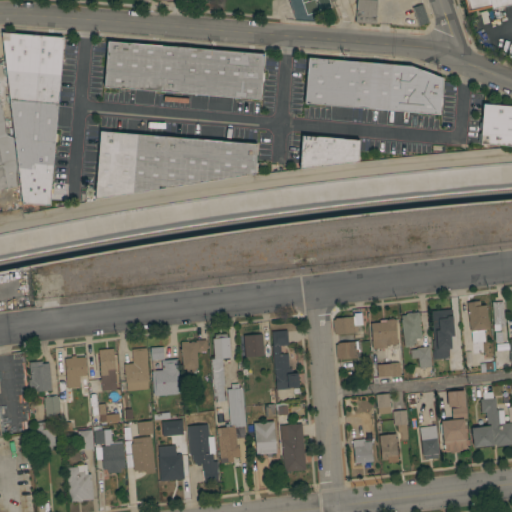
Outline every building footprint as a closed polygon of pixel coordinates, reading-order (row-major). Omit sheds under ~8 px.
[(356,0),(377,0),(375,23),(355,22),(356,0)] [(511,0),(511,4),(492,9),(491,6),(467,12),(464,0),(511,0)] [(412,7),(422,3),(429,21),(418,25),(412,7)] [(63,37),(49,205),(22,203),(1,32),(63,37)] [(263,54),(260,99),(103,86),(107,41),(263,54)] [(441,77),(438,114),(304,103),(307,57),(410,66),(441,77)] [(0,102),(5,123),(6,135),(12,137),(19,185),(0,189),(0,102)] [(511,145),(479,143),(483,104),(511,106),(511,145)] [(100,131),(256,144),(254,173),(94,198),(100,131)] [(301,135),(359,140),(357,162),(299,168),(301,135)] [(297,248),(299,264),(268,268),(268,265),(249,267),(250,270),(213,275),(213,271),(194,274),(195,277),(158,281),(158,278),(139,280),(139,284),(103,288),(103,285),(84,287),(85,290),(55,294),(53,278),(297,248)] [(30,292),(27,265),(34,264),(37,292),(30,292)] [(466,302),(478,301),(478,306),(486,305),(489,329),(470,331),(466,302)] [(499,325),(499,330),(493,331),(491,302),(501,301),(503,324),(499,325)] [(431,310),(451,308),(453,335),(450,336),(451,348),(449,348),(449,357),(435,358),(431,310)] [(353,316),(353,319),(354,319),(354,313),(361,312),(362,324),(356,325),(357,332),(337,334),(337,333),(334,333),(332,320),(335,319),(335,318),(353,316)] [(400,320),(401,319),(401,315),(405,315),(405,313),(418,312),(421,338),(415,339),(416,343),(413,343),(413,345),(404,347),(400,320)] [(398,344),(386,345),(387,347),(371,349),(371,341),(372,341),(370,323),(379,322),(379,319),(386,319),(386,320),(395,319),(398,344)] [(271,345),(272,345),(271,331),(287,330),(288,345),(280,345),(281,353),(288,353),(289,366),(287,367),(288,373),(297,373),(298,387),(276,389),(271,345)] [(470,343),(469,332),(481,331),(482,342),(470,343)] [(493,342),(493,332),(500,332),(501,341),(493,342)] [(211,359),(214,359),(212,338),(215,338),(214,334),(226,333),(226,337),(229,337),(230,357),(222,358),(224,388),(225,388),(226,400),(214,402),(211,359)] [(243,335),(262,333),(264,355),(245,357),(243,335)] [(197,368),(195,368),(195,373),(183,374),(180,341),(188,341),(188,342),(196,342),(195,340),(205,339),(206,351),(196,352),(197,368)] [(355,341),(356,349),(358,349),(358,351),(359,351),(360,357),(339,359),(339,358),(336,358),(335,344),(337,344),(337,343),(355,341)] [(151,371),(160,370),(159,359),(150,360),(149,347),(162,346),(164,360),(176,359),(179,387),(176,387),(177,393),(153,395),(151,371)] [(431,366),(418,368),(417,357),(411,358),(410,350),(416,349),(416,347),(429,346),(431,366)] [(117,390),(101,391),(98,349),(113,348),(117,390)] [(149,380),(147,380),(148,388),(127,390),(126,382),(125,382),(123,364),(133,363),(131,349),(146,348),(149,380)] [(64,358),(71,358),(71,355),(75,355),(76,357),(85,356),(86,375),(79,375),(80,386),(66,387),(64,358)] [(51,390),(32,392),(32,390),(29,391),(28,380),(30,379),(29,362),(42,361),(42,363),(49,363),(51,390)] [(399,362),(400,376),(391,377),(391,376),(377,377),(376,364),(399,362)] [(217,436),(219,435),(218,428),(230,426),(226,389),(242,387),(246,425),(244,426),(248,461),(239,462),(239,457),(232,458),(233,462),(220,463),(217,436)] [(463,390),(465,407),(466,407),(466,418),(452,419),(451,406),(448,407),(446,391),(463,390)] [(471,428),(487,426),(485,412),(481,412),(480,399),(483,399),(482,392),(492,391),(493,398),(495,397),(496,410),(503,409),(504,423),(511,422),(511,444),(496,446),(495,445),(473,447),(471,428)] [(389,393),(390,406),(389,406),(390,413),(378,414),(377,408),(376,408),(375,394),(389,393)] [(60,416),(45,417),(43,397),(59,396),(60,416)] [(96,405),(103,404),(104,415),(117,413),(118,420),(98,422),(96,405)] [(275,415),(266,416),(265,404),(274,404),(275,415)] [(287,414),(278,415),(277,406),(287,405),(287,414)] [(407,424),(406,424),(407,439),(400,440),(400,432),(398,433),(397,425),(393,425),(392,411),(406,410),(407,424)] [(152,414),(168,412),(168,418),(152,420),(152,414)] [(463,418),(466,449),(444,451),(441,421),(463,418)] [(150,420),(151,433),(137,435),(136,422),(150,420)] [(159,436),(180,435),(179,420),(158,421),(159,436)] [(36,431),(36,430),(36,422),(53,421),(55,437),(54,437),(55,445),(51,446),(51,450),(41,451),(41,447),(37,447),(36,431)] [(276,453),(255,455),(252,423),(273,421),(276,453)] [(61,423),(68,422),(69,429),(62,431),(61,423)] [(305,470),(284,471),(281,439),(287,439),(286,424),(301,423),(305,470)] [(187,426),(207,424),(208,436),(213,436),(215,454),(212,454),(212,461),(216,461),(218,482),(203,483),(202,464),(200,464),(200,465),(196,466),(196,464),(194,464),(194,460),(192,460),(191,455),(189,455),(187,426)] [(438,454),(437,454),(438,458),(424,459),(424,455),(422,455),(419,427),(435,425),(438,454)] [(104,443),(94,444),(94,430),(103,429),(104,443)] [(92,430),(93,448),(78,450),(77,431),(92,430)] [(378,436),(395,434),(395,438),(397,437),(397,441),(395,442),(397,462),(387,463),(387,459),(381,460),(378,436)] [(150,436),(154,472),(144,473),(144,470),(143,470),(143,471),(137,472),(137,470),(133,470),(129,444),(133,443),(133,439),(143,437),(150,436)] [(372,461),(364,462),(365,464),(360,465),(360,462),(354,463),(352,440),(363,439),(363,441),(371,441),(371,446),(372,461)] [(124,467),(120,468),(121,472),(107,473),(107,469),(103,470),(101,446),(110,445),(109,443),(122,442),(124,467)] [(183,479),(159,481),(157,456),(158,456),(157,446),(175,445),(175,455),(181,454),(183,479)] [(77,466),(76,465),(86,464),(87,474),(91,474),(93,499),(81,500),(82,501),(68,502),(66,467),(77,466)]
